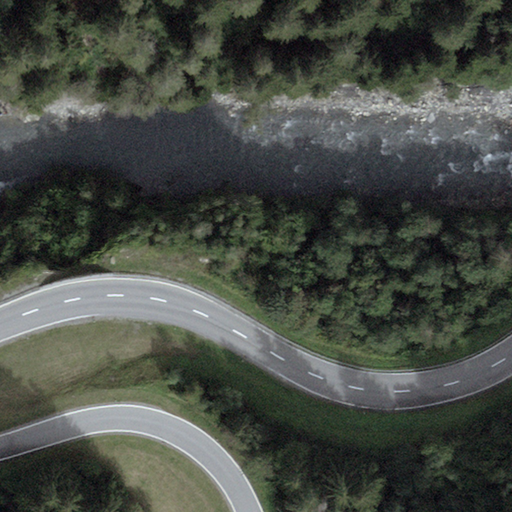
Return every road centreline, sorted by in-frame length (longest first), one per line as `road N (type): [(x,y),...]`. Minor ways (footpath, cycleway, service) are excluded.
road 1 (secondary): [(511,356),(403,395),(317,380),(209,322),(159,306),(104,298),(0,330)]
road 2 (unclassified): [(248,511),(238,481),(195,442),(140,423),(84,424),(0,451)]
